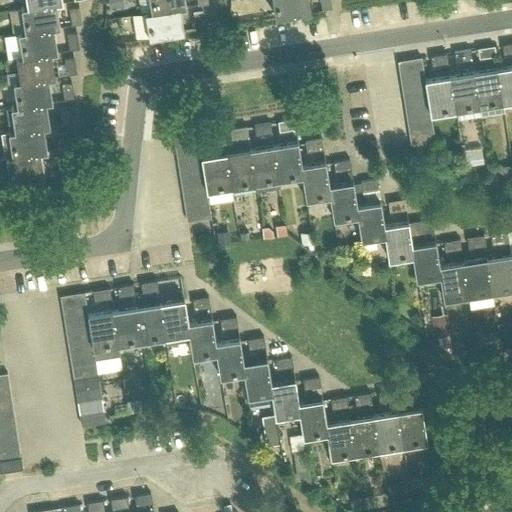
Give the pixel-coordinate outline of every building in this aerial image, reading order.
[(186,5),(185,0),(149,0),(151,9),(151,10),(180,5),(180,6),(186,5)] [(309,10),(307,0),(272,0),(275,15),(309,10)] [(324,8),(331,7),(330,0),(320,0),(321,8),(324,8)] [(60,25),(56,1),(28,5),(21,6),(25,30),(53,26),(60,25)] [(183,30),(180,6),(180,5),(151,10),(151,9),(145,10),(149,35),(183,30)] [(71,23),(81,22),(79,6),(69,7),(71,23)] [(195,28),(198,27),(205,27),(202,10),(192,12),(195,28)] [(57,50),(53,26),(25,30),(18,31),(22,54),(22,55),(50,51),(57,50)] [(69,48),(73,48),(78,47),(76,31),(66,32),(69,48)] [(511,51),(511,41),(501,43),(503,53),(511,51)] [(495,54),(494,44),(477,47),(479,57),(495,54)] [(471,58),(470,48),(453,51),(455,61),(471,58)] [(54,75),(50,51),(22,55),(22,54),(16,55),(20,80),(48,75),(48,76),(54,75)] [(446,52),(430,54),(432,64),(448,61),(446,52)] [(66,72),(76,71),(74,54),(64,55),(66,72)] [(399,71),(423,68),(421,55),(397,59),(399,71)] [(511,63),(497,66),(502,100),(511,98),(511,63)] [(497,66),(473,70),(478,104),(480,112),(504,109),(502,100),(497,66)] [(425,79),(425,77),(423,68),(399,71),(401,83),(425,79)] [(455,108),(478,104),(473,70),(449,73),(455,108)] [(430,111),(455,108),(449,73),(425,77),(425,79),(427,91),(429,103),(430,111)] [(52,100),(48,76),(48,75),(20,80),(14,81),(17,104),(46,100),(46,101),(52,100)] [(63,97),(74,96),(72,79),(61,81),(63,97)] [(403,95),(427,91),(425,79),(401,83),(403,95)] [(405,107),(429,103),(427,91),(403,95),(405,107)] [(46,100),(17,104),(7,106),(10,130),(15,129),(43,125),(49,124),(46,101),(46,100)] [(431,115),(430,111),(429,103),(405,107),(407,119),(431,115)] [(61,122),(71,120),(69,104),(58,106),(61,122)] [(408,131),(433,127),(431,115),(407,119),(408,131)] [(279,129),(295,127),(294,117),(277,119),(279,129)] [(255,133),(272,130),(270,121),(254,123),(255,133)] [(15,129),(10,130),(2,131),(6,155),(12,154),(41,150),(47,149),(43,125),(15,129)] [(231,137),(248,134),(246,125),(230,127),(231,137)] [(433,127),(408,131),(410,143),(434,139),(433,127)] [(201,156),(203,168),(205,180),(206,189),(231,185),(226,150),(223,128),(206,131),(208,141),(209,141),(211,153),(201,154),(201,156)] [(59,147),(68,145),(66,129),(56,131),(59,147)] [(175,148),(199,144),(198,132),(173,136),(175,148)] [(306,149),(323,147),(321,137),(305,139),(306,149)] [(301,163),(298,139),(273,143),(279,177),(302,173),(301,163)] [(280,184),(279,177),(273,143),(249,146),(255,181),(256,188),(280,184)] [(201,156),(201,154),(199,144),(175,148),(177,160),(201,156)] [(231,185),(255,181),(249,146),(226,150),(231,185)] [(12,154),(6,155),(1,155),(5,180),(45,174),(41,150),(12,154)] [(481,151),(462,154),(464,163),(482,160),(481,151)] [(56,173),(66,171),(63,155),(53,156),(56,173)] [(179,172),(203,168),(201,156),(177,160),(179,172)] [(334,170),(351,167),(349,157),(333,160),(334,170)] [(328,183),(329,182),(325,159),(301,163),(302,173),(306,198),(329,194),(330,194),(328,183)] [(181,184),(205,180),(203,168),(179,172),(181,184)] [(362,189),(379,187),(377,177),(361,179),(362,189)] [(356,203),(352,179),(329,182),(328,183),(330,194),(329,194),(333,218),(357,214),(356,203)] [(207,192),(206,189),(205,180),(181,184),(183,196),(207,192)] [(185,208),(209,204),(207,192),(183,196),(185,208)] [(389,209),(406,207),(404,197),(388,200),(389,209)] [(383,223),(384,223),(380,199),(356,203),(357,214),(361,238),(384,234),(385,234),(383,223)] [(209,204),(185,208),(187,220),(211,216),(209,204)] [(417,229),(433,227),(432,217),(415,219),(417,229)] [(411,243),(407,219),(384,223),(383,223),(385,234),(384,234),(388,257),(412,254),(411,243)] [(272,229),(266,225),(261,225),(263,236),(273,235),(272,229)] [(230,240),(229,228),(216,230),(218,242),(230,240)] [(492,242),(509,239),(507,229),(491,232),(492,242)] [(311,230),(300,232),(302,243),(313,241),(311,230)] [(468,246),(485,243),(483,233),(467,236),(468,246)] [(445,249),(461,247),(460,237),(443,240),(445,249)] [(438,263),(439,263),(435,239),(411,243),(412,254),(416,278),(439,274),(440,274),(438,263)] [(491,290),(511,287),(511,267),(510,252),(486,255),(491,290)] [(468,294),(491,290),(486,255),(462,259),(468,294)] [(443,298),(468,294),(462,259),(439,263),(438,263),(440,274),(439,274),(443,298)] [(156,279),(140,282),(141,292),(158,289),(156,279)] [(135,293),(133,283),(116,285),(117,295),(135,293)] [(109,287),(92,289),(94,299),(111,296),(109,287)] [(62,306),(86,302),(84,290),(60,294),(62,306)] [(191,298),(192,307),(209,305),(207,295),(191,298)] [(189,331),(187,320),(184,299),(184,296),(160,300),(165,335),(166,341),(189,337),(188,331),(189,331)] [(141,338),(165,335),(160,300),(136,304),(141,338)] [(88,314),(87,312),(86,302),(62,306),(64,318),(88,314)] [(118,342),(141,338),(136,304),(112,308),(118,342)] [(93,346),(118,342),(112,308),(87,312),(88,314),(89,326),(91,338),(93,346)] [(448,333),(445,312),(430,315),(434,335),(448,333)] [(66,330),(89,326),(88,314),(64,318),(66,330)] [(237,325),(235,315),(219,318),(220,327),(237,325)] [(214,340),(215,340),(211,316),(187,320),(189,331),(188,331),(192,355),(216,351),(214,340)] [(68,341),(91,338),(89,326),(66,330),(68,341)] [(265,345),(263,335),(246,338),(248,347),(265,345)] [(242,360),(238,336),(215,340),(214,340),(216,351),(219,375),(243,371),(244,371),(242,360)] [(93,349),(93,346),(91,338),(68,341),(70,353),(93,349)] [(71,365),(95,361),(93,349),(70,353),(71,365)] [(292,365),(290,355),(274,358),(276,367),(292,365)] [(266,356),(242,360),(244,371),(243,371),(249,403),(272,399),(271,391),(272,391),(270,380),(266,356)] [(73,377),(97,374),(95,361),(71,365),(73,377)] [(0,384),(9,383),(7,371),(0,372),(0,384)] [(75,388),(99,385),(97,374),(73,377),(75,388)] [(320,385),(318,375),(302,378),(303,388),(320,385)] [(275,415),(299,411),(297,400),(298,400),(294,376),(270,380),(272,391),(271,391),(272,399),(275,415)] [(0,397),(10,395),(9,383),(0,384),(0,397)] [(419,394),(417,384),(417,383),(401,386),(402,396),(419,394)] [(77,400),(101,396),(99,385),(75,388),(77,400)] [(396,397),(394,387),(378,390),(379,400),(396,397)] [(371,401),(370,391),(354,394),(355,404),(371,401)] [(0,409),(12,407),(10,395),(0,397),(0,409)] [(348,404),(346,395),(330,398),(332,407),(348,404)] [(79,412),(103,408),(101,396),(77,400),(79,412)] [(325,420),(326,420),(322,396),(298,400),(297,400),(299,411),(303,435),(326,431),(327,431),(325,420)] [(397,409),(402,444),(427,440),(421,405),(397,409)] [(0,421),(14,419),(12,407),(0,409),(0,421)] [(103,408),(79,412),(81,424),(105,420),(104,415),(104,414),(103,408)] [(378,448),(402,444),(397,409),(373,413),(378,448)] [(355,452),(378,448),(373,413),(349,416),(355,452)] [(330,455),(355,452),(349,416),(326,420),(325,420),(327,431),(326,431),(330,455)] [(0,433),(16,431),(14,419),(0,421),(0,433)] [(264,429),(266,444),(278,442),(276,427),(264,429)] [(0,445),(18,443),(16,431),(0,433),(0,445)] [(0,458),(20,455),(18,443),(0,445),(0,458)] [(21,455),(20,455),(0,458),(0,469),(23,466),(21,455)] [(151,502),(150,491),(133,494),(135,504),(151,502)] [(128,505),(126,495),(109,498),(111,508),(128,505)] [(104,509),(102,499),(86,502),(87,511),(104,509)] [(80,511),(79,503),(62,505),(62,511),(80,511)]
